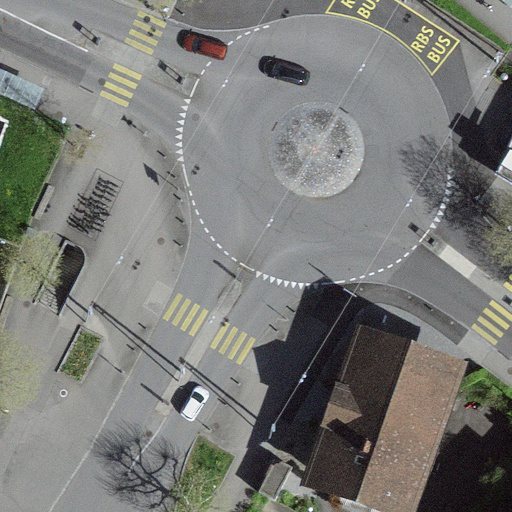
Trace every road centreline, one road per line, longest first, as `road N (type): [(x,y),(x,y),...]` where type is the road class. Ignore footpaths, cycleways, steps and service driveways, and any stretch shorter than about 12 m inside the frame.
road 1 (tertiary): [(103,511),(266,228)]
road 2 (primary): [(398,210),(412,184),(411,124),(374,78),(316,63),(287,70),(242,110)]
road 3 (primary): [(0,11),(242,110)]
road 4 (primary): [(266,228),(310,247),(343,246),(374,233),(398,210)]
road 5 (primary): [(398,210),(511,305)]
road 6 (primary): [(242,110),(231,166),(246,207),(266,228)]
